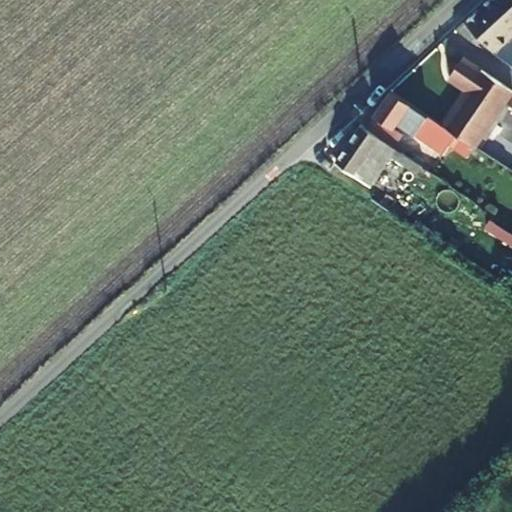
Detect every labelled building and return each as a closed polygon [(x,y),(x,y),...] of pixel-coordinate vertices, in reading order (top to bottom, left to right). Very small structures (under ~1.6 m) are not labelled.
[(487,0),(454,30),(476,46),(482,38),(497,54),(511,64),(511,44),(508,42),(511,37),(511,19),(492,0),(487,0)] [(511,0),(492,0),(511,19),(511,0)] [(472,145),(510,89),(459,56),(447,74),(468,87),(443,125),(466,141),(472,145)] [(366,128),(393,146),(402,132),(394,127),(398,122),(434,145),(440,136),(460,149),(466,141),(443,125),(390,90),(366,128)] [(366,128),(361,125),(337,161),(370,184),(386,158),(411,173),(418,163),(393,146),(366,128)] [(379,178),(367,196),(390,212),(402,194),(379,178)]
